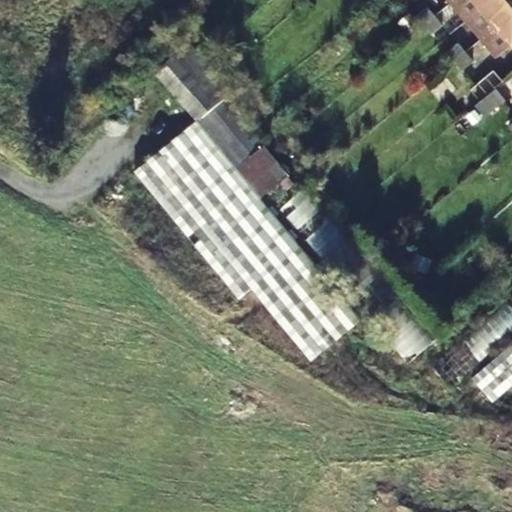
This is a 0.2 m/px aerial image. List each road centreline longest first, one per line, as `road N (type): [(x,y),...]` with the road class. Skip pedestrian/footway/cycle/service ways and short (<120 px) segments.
road 1 (track): [(511,476),(374,373),(351,345)]
road 2 (track): [(131,137),(68,202),(0,167)]
